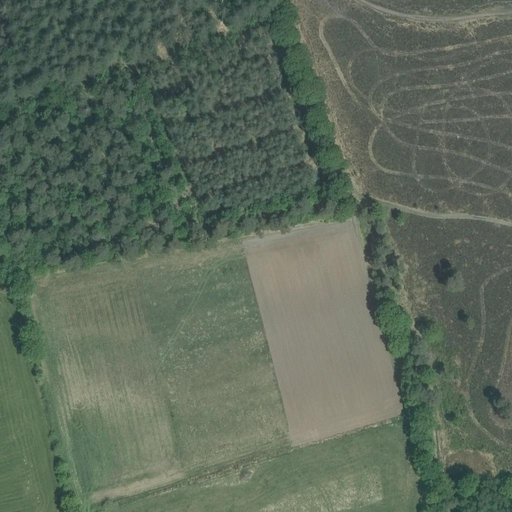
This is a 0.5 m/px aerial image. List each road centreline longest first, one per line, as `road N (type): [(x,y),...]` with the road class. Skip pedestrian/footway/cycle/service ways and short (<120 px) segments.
road 1 (unknown): [(0,191),(89,225),(206,227),(314,205),(369,215),(432,424),(430,511)]
road 2 (track): [(511,226),(356,195),(288,0)]
road 3 (track): [(511,10),(434,19),(363,0)]
